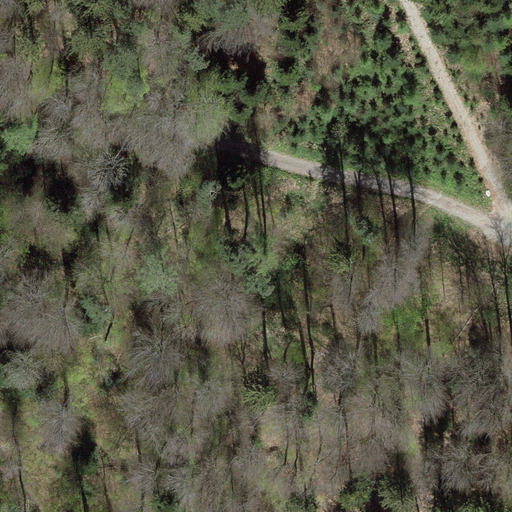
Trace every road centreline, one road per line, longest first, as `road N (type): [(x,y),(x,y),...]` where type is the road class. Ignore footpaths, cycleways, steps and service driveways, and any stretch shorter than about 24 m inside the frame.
road 1 (track): [(511,233),(421,196),(192,134),(0,61)]
road 2 (track): [(511,203),(406,0)]
